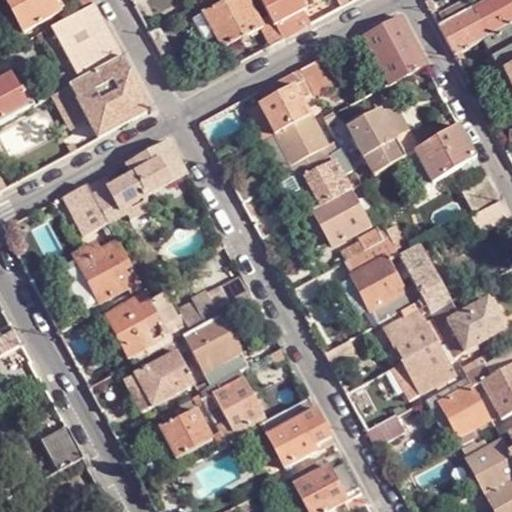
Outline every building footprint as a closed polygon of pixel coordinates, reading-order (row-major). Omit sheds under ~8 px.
[(5,0),(24,35),(59,16),(50,0),(5,0)] [(75,0),(83,13),(94,7),(90,0),(75,0)] [(224,51),(262,31),(264,29),(261,23),(248,0),(233,0),(205,15),(224,51)] [(260,0),(271,18),(276,28),(304,13),(306,11),(299,0),(260,0)] [(350,6),(348,0),(337,6),(340,11),(342,10),(350,6)] [(468,0),(466,0),(439,15),(444,24),(446,23),(474,9),(468,0)] [(490,0),(474,9),(490,40),(511,28),(511,1),(511,0),(490,0)] [(79,83),(123,59),(108,34),(94,7),(83,13),(51,30),(76,76),(79,83)] [(440,26),(456,57),(484,43),(490,40),(474,9),(446,23),(444,24),(440,26)] [(311,26),(304,13),(276,28),(283,41),(311,26)] [(276,28),(271,18),(261,23),(264,29),(262,31),(271,48),(283,41),(276,28)] [(390,86),(426,67),(400,19),(364,38),(386,77),(387,79),(390,86)] [(511,28),(490,40),(484,43),(500,76),(505,73),(511,68),(511,28)] [(160,29),(149,35),(160,54),(171,48),(160,29)] [(75,85),(70,88),(89,122),(99,141),(152,112),(123,59),(79,83),(75,85)] [(320,62),(307,69),(314,83),(319,92),(327,88),(333,84),(320,62)] [(47,85),(59,78),(51,64),(39,70),(47,85)] [(307,69),(299,73),(304,82),(308,87),(314,83),(307,69)] [(59,78),(65,91),(70,88),(75,85),(71,78),(68,73),(59,78)] [(299,73),(262,92),(267,102),(294,88),(304,82),(299,73)] [(75,85),(79,83),(76,76),(71,78),(75,85)] [(375,84),(379,93),(385,89),(383,81),(387,79),(386,77),(375,84)] [(0,84),(0,126),(29,110),(12,78),(0,84)] [(52,97),(65,91),(59,78),(47,85),(43,87),(49,98),(49,99),(52,97)] [(314,83),(308,87),(316,104),(323,100),(319,92),(314,83)] [(38,104),(49,98),(43,87),(32,93),(38,104)] [(65,91),(52,97),(71,131),(89,122),(70,88),(65,91)] [(259,106),(275,137),(311,118),(294,88),(267,102),(259,106)] [(319,92),(323,100),(331,114),(335,111),(333,106),(336,104),(327,88),(319,92)] [(323,100),(316,104),(321,113),(326,121),(332,118),(331,114),(323,100)] [(259,106),(248,112),(265,143),(275,137),(259,106)] [(396,108),(383,116),(396,140),(409,133),(396,108)] [(349,130),(370,167),(375,179),(405,160),(407,160),(396,140),(383,116),(381,112),(349,130)] [(321,113),(311,118),(316,127),(326,121),(321,113)] [(332,118),(326,121),(339,143),(340,146),(347,141),(334,117),(332,118)] [(311,118),(275,137),(287,157),(292,167),(318,153),(328,148),(316,127),(311,118)] [(433,186),(477,161),(460,129),(416,154),(407,160),(405,160),(423,190),(432,186),(433,186)] [(176,184),(187,177),(169,143),(128,165),(134,175),(109,188),(105,180),(87,190),(101,214),(107,227),(127,217),(131,223),(149,213),(147,199),(158,193),(176,184)] [(340,146),(339,143),(328,148),(318,153),(323,162),(342,151),(340,146)] [(348,162),(342,151),(323,162),(326,167),(336,162),(339,167),(348,162)] [(318,153),(292,167),(297,176),(323,162),(318,153)] [(292,167),(287,157),(275,164),(285,182),(294,177),(297,176),(292,167)] [(326,167),(323,162),(297,176),(294,177),(297,183),(326,167)] [(336,162),(326,167),(297,183),(314,213),(351,192),(350,188),(339,167),(336,162)] [(370,167),(355,175),(359,182),(361,187),(375,179),(370,167)] [(480,216),(501,205),(497,198),(486,177),(464,188),(480,216)] [(256,179),(234,190),(242,205),(264,193),(256,179)] [(359,182),(350,188),(351,192),(361,187),(359,182)] [(368,199),(361,187),(351,192),(358,204),(368,199)] [(75,194),(64,200),(79,226),(101,214),(87,190),(86,188),(75,194)] [(351,192),(314,213),(333,249),(371,229),(371,226),(364,215),(358,204),(351,192)] [(481,235),(509,220),(501,205),(480,216),(472,219),(481,235)] [(381,221),(374,210),(364,215),(371,226),(381,221)] [(101,214),(79,226),(85,238),(107,227),(101,214)] [(397,227),(387,232),(390,240),(400,257),(410,252),(397,227)] [(387,232),(384,228),(359,242),(360,244),(365,254),(390,240),(387,232)] [(347,264),(345,265),(352,278),(387,258),(389,262),(400,257),(390,240),(365,254),(347,264)] [(365,254),(360,244),(341,254),(347,264),(365,254)] [(101,304),(139,285),(132,272),(117,245),(100,254),(96,246),(75,258),(81,268),(100,303),(101,304)] [(420,247),(410,252),(400,257),(403,264),(410,276),(416,287),(424,301),(430,313),(431,315),(452,304),(420,247)] [(403,264),(400,257),(389,262),(394,270),(403,264)] [(394,270),(389,262),(387,258),(352,278),(354,281),(371,312),(378,326),(401,314),(424,301),(416,287),(406,293),(400,282),(410,276),(403,264),(394,270)] [(80,297),(87,310),(100,303),(81,268),(68,275),(74,285),(71,289),(71,294),(75,298),(80,297)] [(416,287),(410,276),(400,282),(406,293),(416,287)] [(222,319),(256,302),(242,277),(195,303),(207,327),(222,319)] [(371,312),(354,281),(342,288),(359,318),(371,312)] [(87,310),(92,318),(142,290),(139,285),(101,304),(100,303),(87,310)] [(149,304),(162,327),(178,318),(165,295),(149,304)] [(146,297),(108,318),(130,358),(134,367),(151,357),(147,349),(168,338),(162,327),(149,304),(146,297)] [(430,313),(424,301),(401,314),(405,320),(419,313),(422,317),(430,313)] [(452,304),(431,315),(446,341),(456,359),(498,336),(478,301),(456,312),(452,304)] [(181,316),(192,335),(207,327),(195,303),(179,312),(181,316)] [(419,313),(405,320),(386,331),(404,364),(437,346),(422,317),(419,313)] [(168,338),(172,346),(184,340),(192,335),(181,316),(178,318),(162,327),(168,338)] [(204,375),(214,370),(240,356),(242,356),(222,319),(207,327),(192,335),(184,340),(190,350),(204,375)] [(0,358),(22,347),(15,332),(0,339),(0,358)] [(151,357),(164,351),(172,346),(168,338),(147,349),(151,357)] [(186,352),(190,350),(184,340),(172,346),(177,355),(178,357),(186,352)] [(349,341),(324,355),(333,372),(359,358),(349,341)] [(164,351),(169,359),(177,355),(172,346),(164,351)] [(437,346),(404,364),(420,396),(454,377),(437,346)] [(495,349),(477,359),(482,368),(500,358),(495,349)] [(482,368),(478,370),(485,382),(511,367),(511,351),(500,358),(482,368)] [(178,357),(187,375),(195,370),(186,352),(178,357)] [(153,409),(194,387),(187,375),(178,357),(177,355),(169,359),(136,377),(153,409)] [(241,374),(249,369),(242,356),(240,356),(214,370),(221,385),(241,374)] [(477,359),(460,367),(465,376),(478,370),(482,368),(477,359)] [(83,377),(90,390),(115,377),(107,364),(83,377)] [(420,396),(404,364),(392,371),(409,402),(420,396)] [(511,367),(485,382),(482,383),(501,417),(502,420),(511,414),(511,367)] [(478,370),(465,376),(467,380),(472,388),(482,383),(485,382),(478,370)] [(221,385),(210,391),(214,397),(244,381),(241,374),(221,385)] [(472,388),(467,380),(449,389),(454,398),(472,388)] [(244,381),(214,397),(234,434),(264,418),(244,381)] [(491,422),(472,388),(454,398),(440,405),(441,406),(458,437),(459,439),(472,432),(491,422)] [(454,398),(449,389),(425,402),(430,412),(441,406),(440,405),(454,398)] [(196,405),(202,400),(200,396),(193,400),(196,405)] [(382,398),(355,412),(367,434),(393,420),(382,398)] [(317,453),(333,444),(310,401),(287,413),(293,425),(300,422),(317,453)] [(190,402),(161,417),(167,428),(195,412),(190,402)] [(441,406),(430,412),(447,442),(458,437),(441,406)] [(195,412),(167,428),(161,431),(178,462),(213,442),(196,412),(195,412)] [(285,470),(317,453),(300,422),(293,425),(287,413),(263,425),(270,438),(268,438),(285,470)] [(501,417),(491,422),(494,429),(499,437),(499,438),(509,432),(502,420),(501,417)] [(220,432),(226,445),(233,441),(220,419),(214,422),(220,432)] [(393,420),(367,434),(376,451),(402,436),(393,420)] [(499,437),(494,429),(481,436),(486,444),(499,437)] [(84,460),(67,430),(41,443),(58,474),(80,463),(84,460)] [(511,430),(509,432),(499,438),(502,443),(509,457),(511,455),(511,430)] [(221,444),(224,449),(227,447),(226,445),(220,432),(214,436),(219,445),(221,444)] [(458,437),(447,442),(452,452),(476,439),(472,432),(459,439),(458,437)] [(511,461),(509,457),(502,443),(487,450),(483,444),(472,450),(476,456),(467,462),(486,496),(511,482),(511,461)] [(323,461),(346,502),(360,494),(349,473),(338,452),(323,461)] [(307,511),(331,511),(345,504),(346,503),(346,502),(323,461),(290,479),(307,511)] [(421,468),(394,483),(402,497),(429,482),(421,468)] [(511,511),(511,482),(486,496),(494,511),(511,511)] [(242,495),(246,503),(259,496),(254,488),(242,495)] [(345,504),(348,511),(350,511),(355,510),(366,504),(360,494),(346,502),(346,503),(345,504)]
